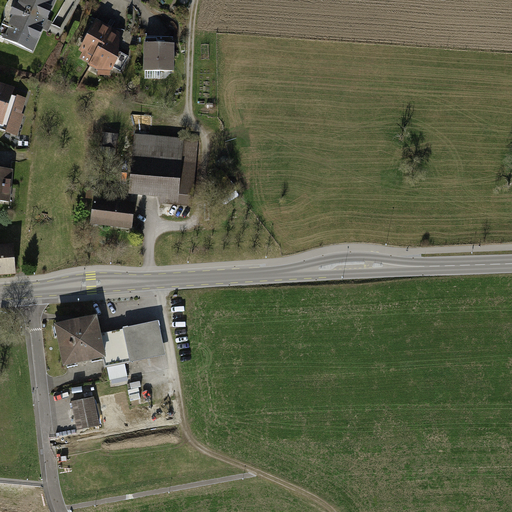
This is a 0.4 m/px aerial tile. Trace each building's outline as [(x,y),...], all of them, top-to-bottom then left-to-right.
[(0,39),(32,53),(42,30),(48,32),(52,22),(47,20),(55,0),(17,0),(16,5),(12,4),(7,16),(10,18),(0,39)] [(96,71),(111,71),(117,60),(119,33),(95,20),(78,51),(81,53),(79,58),(89,64),(87,66),(96,71)] [(143,72),(174,72),(174,44),(164,44),(164,42),(156,42),(156,39),(145,39),(145,44),(143,43),(143,72)] [(0,125),(1,126),(12,90),(0,86),(0,125)] [(6,131),(17,134),(27,100),(15,97),(6,131)] [(99,171),(114,172),(118,135),(102,133),(99,171)] [(129,193),(194,198),(198,140),(133,135),(129,193)] [(0,201),(9,203),(12,172),(0,170),(0,201)] [(90,225),(131,229),(134,203),(119,201),(120,189),(95,186),(90,225)] [(0,276),(16,275),(14,244),(0,245),(0,276)] [(103,359),(107,358),(102,335),(98,315),(54,325),(64,367),(103,359)] [(131,363),(166,355),(159,321),(124,329),(124,330),(131,363)] [(131,363),(124,330),(102,335),(107,358),(103,359),(105,369),(131,363)] [(78,431),(101,426),(94,397),(72,402),(78,431)]
